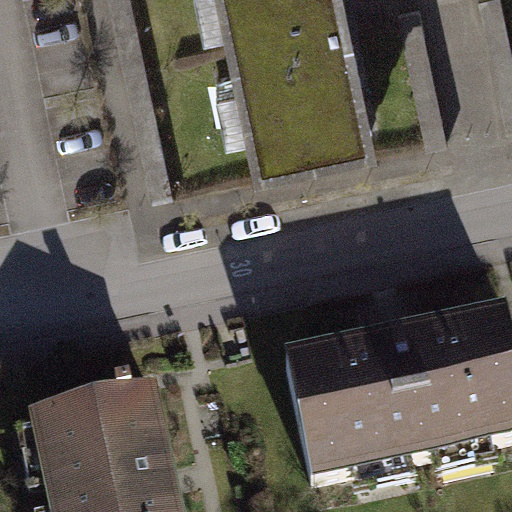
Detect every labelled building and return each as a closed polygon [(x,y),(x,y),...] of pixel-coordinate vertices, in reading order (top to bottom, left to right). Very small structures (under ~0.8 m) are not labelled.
[(134,0),(108,0),(152,216),(177,211),(134,0)] [(221,0),(261,179),(378,153),(353,37),(344,0),(221,0)] [(511,34),(506,6),(482,10),(507,141),(511,140),(511,34)] [(423,22),(400,27),(426,159),(449,154),(423,22)] [(511,461),(511,344),(509,330),(284,376),(310,503),(511,461)] [(176,511),(153,410),(28,438),(44,511),(176,511)]
